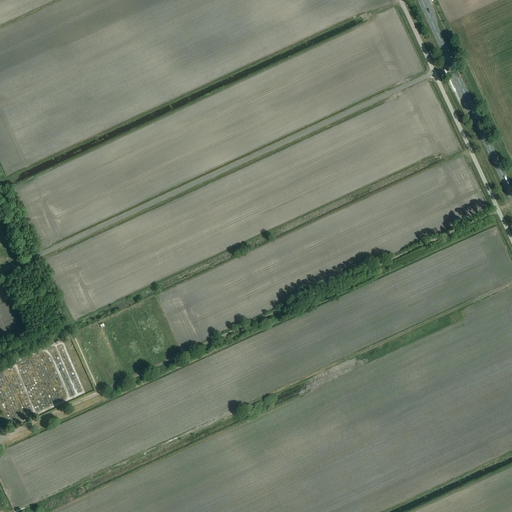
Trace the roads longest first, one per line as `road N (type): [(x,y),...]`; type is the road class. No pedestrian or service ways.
road 1 (track): [(496,208),(11,434)]
road 2 (unclassified): [(0,272),(434,72)]
road 3 (primary): [(511,198),(423,0)]
road 4 (unclassified): [(511,240),(434,72)]
